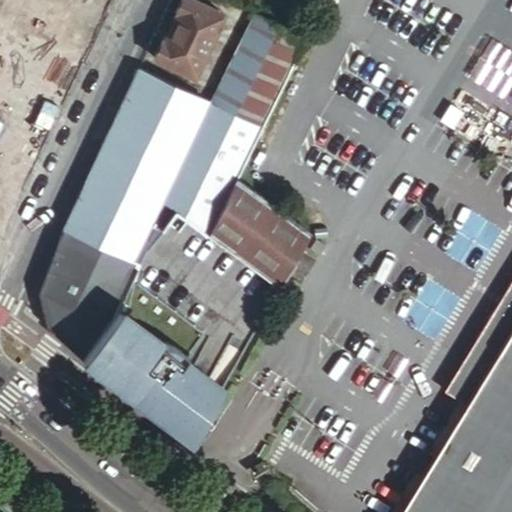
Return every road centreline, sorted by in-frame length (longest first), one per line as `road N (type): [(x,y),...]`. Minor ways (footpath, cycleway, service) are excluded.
road 1 (residential): [(0,291),(138,0)]
road 2 (primary): [(163,511),(0,380)]
